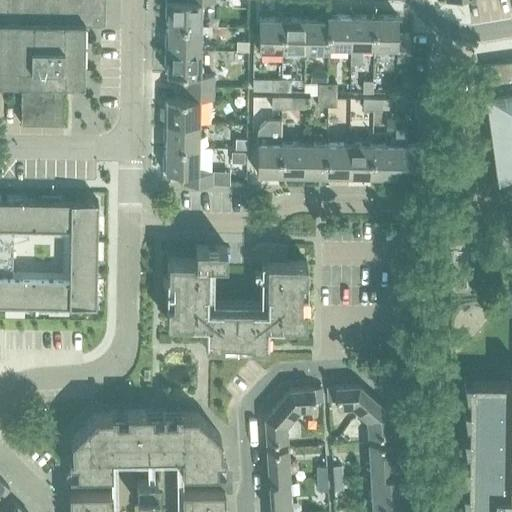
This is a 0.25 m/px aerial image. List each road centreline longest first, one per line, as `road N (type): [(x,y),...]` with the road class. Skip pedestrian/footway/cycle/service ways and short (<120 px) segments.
road 1 (residential): [(130,224),(256,224),(317,203),(417,208)]
road 2 (residential): [(0,392),(83,383),(113,370),(126,346),(130,224)]
road 3 (residential): [(334,368),(336,314),(402,313),(403,254),(417,208)]
road 4 (residential): [(248,511),(248,412),(286,371),(334,368)]
road 5 (residential): [(413,511),(405,388),(381,366),(334,368)]
road 6 (residential): [(132,150),(135,0)]
road 7 (residential): [(0,148),(132,150)]
